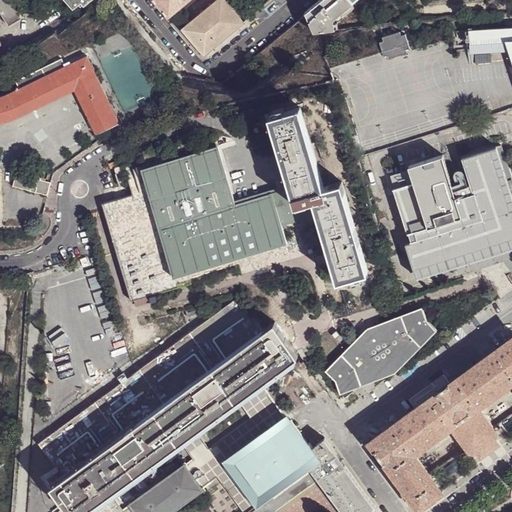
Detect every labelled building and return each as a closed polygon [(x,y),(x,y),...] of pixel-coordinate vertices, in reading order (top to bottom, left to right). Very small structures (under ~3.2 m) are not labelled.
[(0,0),(0,46),(2,45),(0,41),(0,11),(1,11),(10,26),(23,18),(11,0),(0,0)] [(65,0),(73,9),(81,2),(84,6),(90,0),(65,0)] [(156,0),(170,16),(189,0),(156,0)] [(204,57),(244,23),(224,0),(217,0),(181,30),(204,57)] [(224,0),(244,23),(251,17),(236,0),(224,0)] [(351,0),(322,0),(306,14),(307,15),(314,33),(335,31),(334,21),(354,4),(354,3),(351,0)] [(511,28),(490,30),(471,31),(471,32),(472,52),(510,49),(511,56),(511,28)] [(398,32),(380,37),(382,42),(377,43),(382,58),(386,57),(386,58),(391,56),(392,59),(400,56),(400,54),(405,52),(404,51),(408,50),(408,49),(404,35),(399,36),(398,32)] [(0,122),(4,122),(11,120),(76,90),(97,136),(104,133),(120,126),(87,57),(70,65),(66,67),(65,65),(62,59),(29,75),(27,72),(13,79),(14,82),(16,81),(18,86),(16,87),(17,90),(5,95),(0,97),(0,122)] [(493,58),(477,59),(477,68),(493,67),(493,58)] [(280,153),(290,189),(295,206),(313,200),(318,216),(333,265),(337,280),(368,271),(341,182),(323,188),(300,109),(269,118),(280,153)] [(511,210),(507,196),(504,186),(511,182),(501,147),(464,158),(472,186),(456,192),(443,155),(411,166),(416,181),(395,189),(410,233),(413,243),(423,239),(431,264),(511,237),(511,210)] [(153,203),(226,181),(217,148),(144,170),(150,191),(153,203)] [(38,188),(37,193),(47,196),(51,183),(41,180),(42,175),(34,173),(33,175),(17,171),(15,181),(22,183),(20,189),(32,191),(33,186),(38,188)] [(161,229),(175,276),(180,274),(284,243),(280,227),(288,225),(304,220),(318,216),(313,200),(295,206),(290,189),(233,206),(226,181),(153,203),(161,229)] [(161,229),(153,203),(150,191),(128,197),(102,205),(104,211),(131,302),(170,290),(179,288),(178,284),(175,276),(161,229)] [(205,322),(39,443),(63,476),(264,330),(239,297),(215,314),(205,322)] [(366,330),(326,371),(336,382),(341,395),(395,374),(438,332),(426,323),(424,309),(366,330)] [(259,382),(277,369),(290,360),(297,354),(297,353),(274,323),(264,330),(63,476),(52,484),(62,497),(67,504),(72,511),(79,511),(96,500),(108,491),(179,440),(187,434),(195,429),(237,399),(259,382)] [(367,444),(416,511),(442,493),(437,485),(429,474),(417,458),(453,433),(469,455),(476,455),(496,441),(498,435),(481,412),(511,389),(511,338),(457,379),(428,399),(367,444)] [(222,474),(228,469),(227,467),(288,422),(259,382),(237,399),(251,418),(209,449),(202,454),(193,460),(130,506),(135,511),(168,511),(218,477),(222,474)] [(508,434),(511,430),(511,414),(500,423),(508,434)] [(319,479),(342,461),(325,438),(313,447),(310,443),(309,444),(291,420),(288,422),(227,467),(228,469),(257,509),(258,509),(259,508),(312,469),(319,479)] [(179,440),(193,460),(202,454),(209,449),(195,429),(187,434),(179,440)] [(500,446),(496,441),(476,455),(480,460),(491,453),(500,446)] [(429,474),(437,485),(461,468),(453,457),(429,474)] [(368,511),(375,507),(342,461),(319,479),(343,511),(368,511)] [(222,474),(218,477),(243,511),(252,511),(257,509),(228,469),(222,474)] [(312,469),(259,508),(261,511),(274,511),(299,493),(319,479),(312,469)] [(123,511),(108,491),(96,500),(79,511),(123,511)] [(191,511),(213,511),(206,502),(191,511)]
